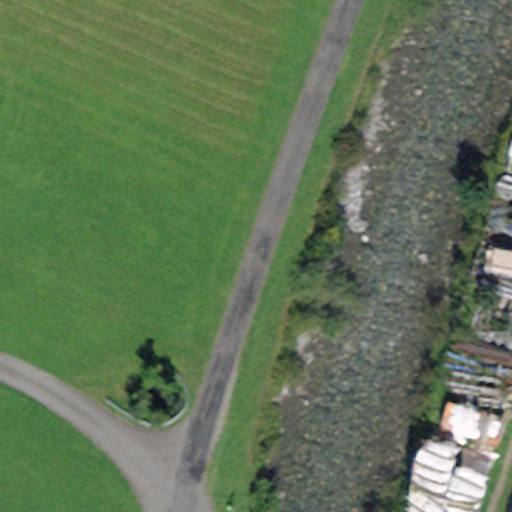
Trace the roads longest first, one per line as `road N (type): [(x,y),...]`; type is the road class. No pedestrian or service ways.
road 1 (track): [(188,511),(360,0)]
road 2 (track): [(183,511),(45,391),(0,371)]
